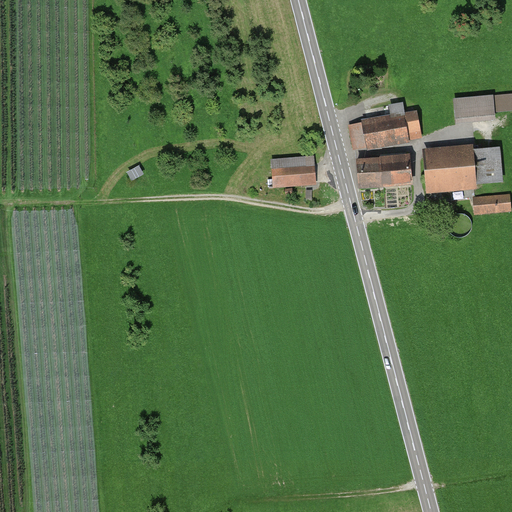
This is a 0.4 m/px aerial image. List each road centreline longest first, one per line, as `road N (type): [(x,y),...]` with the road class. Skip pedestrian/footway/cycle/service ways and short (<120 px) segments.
road 1 (secondary): [(431,511),(299,0)]
road 2 (track): [(0,203),(199,197),(318,212),(351,206)]
road 3 (track): [(7,203),(32,511)]
road 4 (track): [(208,511),(227,503),(511,474)]
road 5 (track): [(484,127),(438,133),(416,149),(419,199),(408,212),(354,218)]
